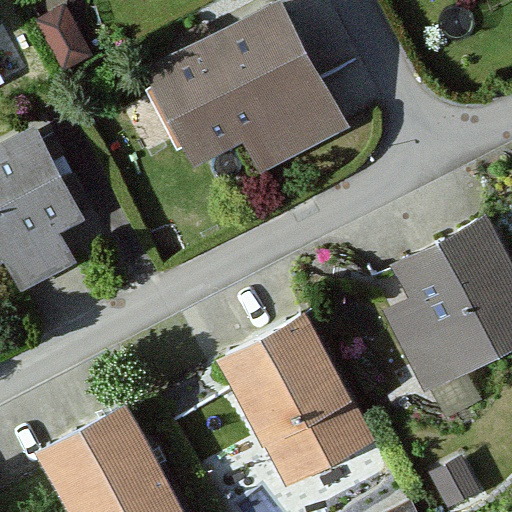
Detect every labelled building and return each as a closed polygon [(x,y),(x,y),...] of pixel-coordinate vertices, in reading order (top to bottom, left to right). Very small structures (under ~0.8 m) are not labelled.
[(276,0),(258,0),(132,71),(182,159),(229,132),(252,172),(345,121),(276,0)] [(0,79),(8,75),(0,58),(0,79)] [(0,259),(75,223),(27,125),(0,138),(0,259)] [(511,343),(511,267),(480,209),(383,261),(404,300),(387,309),(429,388),(511,343)] [(371,443),(296,310),(209,358),(284,491),(371,443)] [(179,511),(118,397),(27,446),(62,511),(179,511)]
